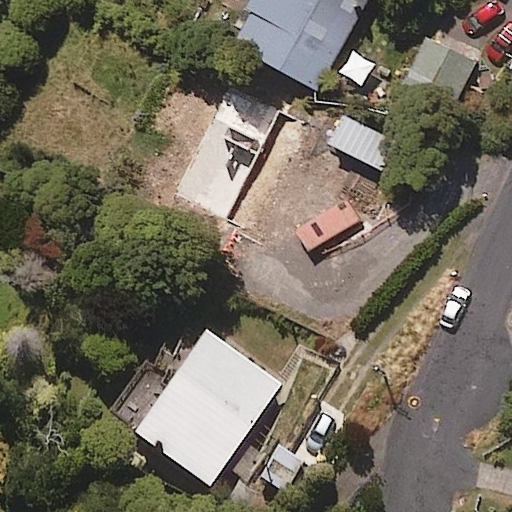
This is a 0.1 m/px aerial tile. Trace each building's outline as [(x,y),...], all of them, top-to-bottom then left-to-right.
[(379,0),(268,0),(240,49),(324,97),(379,0)] [(479,63),(434,39),(403,96),(448,120),(479,63)] [(314,133),(223,86),(168,193),(259,240),(314,133)] [(400,144),(350,123),(337,155),(387,175),(400,144)] [(283,392),(209,344),(140,449),(215,497),(283,392)] [(372,371),(344,357),(293,459),(280,452),(261,490),(302,511),(372,371)]
